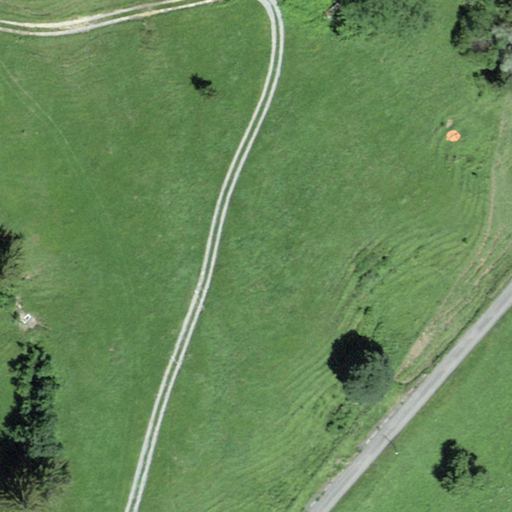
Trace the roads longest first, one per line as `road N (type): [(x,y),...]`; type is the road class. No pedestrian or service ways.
road 1 (track): [(129,511),(226,189),(269,90),(277,48),(268,0)]
road 2 (unclassified): [(511,292),(320,511)]
road 3 (track): [(195,0),(54,29),(0,24)]
